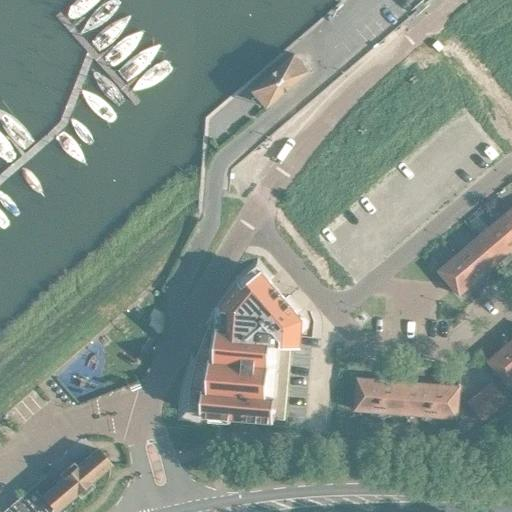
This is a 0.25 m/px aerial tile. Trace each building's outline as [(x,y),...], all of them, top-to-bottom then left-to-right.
[(251,77),(264,94),(306,58),(292,42),(251,77)] [(511,192),(493,208),(511,230),(511,192)] [(474,225),(495,249),(511,234),(511,230),(493,208),(474,225)] [(454,241),(475,266),(495,249),(474,225),(454,241)] [(454,241),(435,258),(455,283),(475,266),(454,241)] [(242,273),(239,270),(220,290),(218,315),(214,315),(211,347),(207,346),(204,378),(200,377),(198,402),(205,402),(205,408),(225,410),(225,404),(270,408),(277,333),(298,334),(299,315),(304,311),(259,258),(242,273)] [(511,340),(504,331),(484,348),(505,372),(511,366),(511,340)] [(376,399),(379,367),(353,365),(351,397),(376,399)] [(402,401),(405,369),(379,367),(376,399),(402,401)] [(428,404),(430,371),(405,369),(402,401),(428,404)] [(428,404),(453,406),(456,374),(430,371),(428,404)] [(89,437),(44,474),(34,482),(48,498),(102,452),(89,437)] [(39,468),(0,501),(0,511),(24,511),(38,506),(48,498),(34,482),(44,474),(39,468)]
